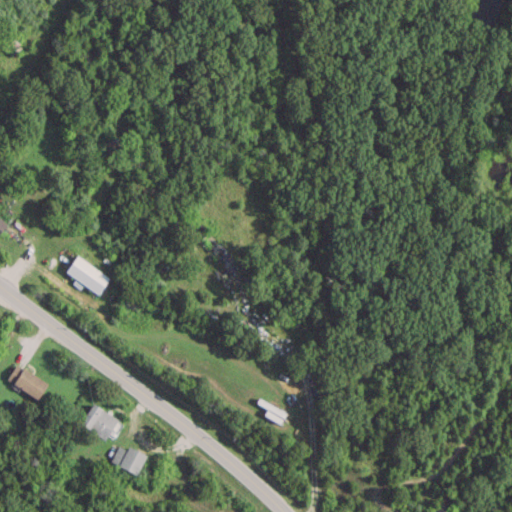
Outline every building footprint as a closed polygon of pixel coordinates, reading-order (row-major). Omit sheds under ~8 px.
[(227,263),(234,256),(200,222),(192,229),(227,263)] [(109,277),(76,254),(64,271),(97,293),(109,277)] [(37,398),(47,383),(17,363),(6,378),(37,398)] [(263,414),(279,422),(285,411),(259,398),(256,403),(266,408),(263,414)] [(118,418),(92,403),(80,424),(106,439),(118,418)] [(135,474),(145,456),(120,441),(109,459),(135,474)]
